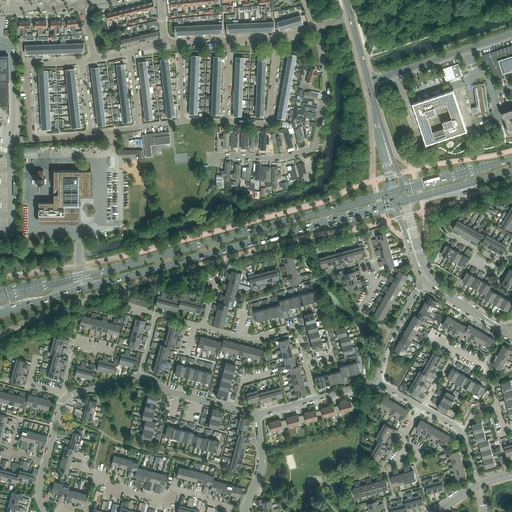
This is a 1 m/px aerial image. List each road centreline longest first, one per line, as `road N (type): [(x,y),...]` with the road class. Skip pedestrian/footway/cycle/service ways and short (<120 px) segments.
road 1 (primary): [(0,313),(396,203)]
road 2 (primary): [(393,191),(0,292)]
road 3 (residential): [(209,163),(209,155),(277,158),(314,148),(324,91),(314,27),(350,16)]
road 4 (residential): [(202,326),(250,338),(295,326),(315,398)]
road 5 (residential): [(244,511),(171,488),(168,502),(95,480)]
road 6 (unclassified): [(368,82),(511,33)]
road 7 (residential): [(91,133),(30,138),(26,64)]
